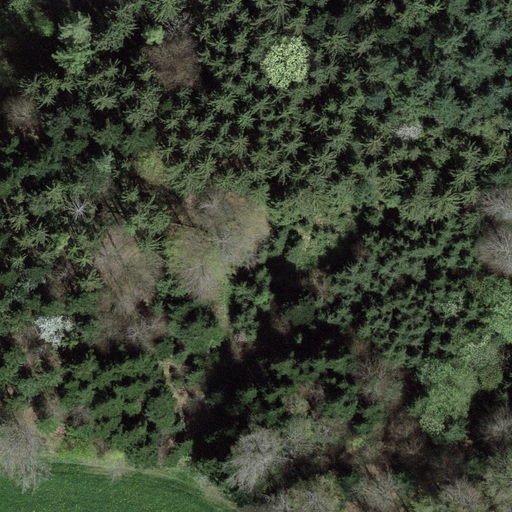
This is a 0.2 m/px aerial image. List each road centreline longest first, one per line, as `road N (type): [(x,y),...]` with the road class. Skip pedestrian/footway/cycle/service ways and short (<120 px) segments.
road 1 (track): [(188,485),(237,256),(310,138),(342,65),(338,0)]
road 2 (track): [(0,462),(152,472),(234,511)]
